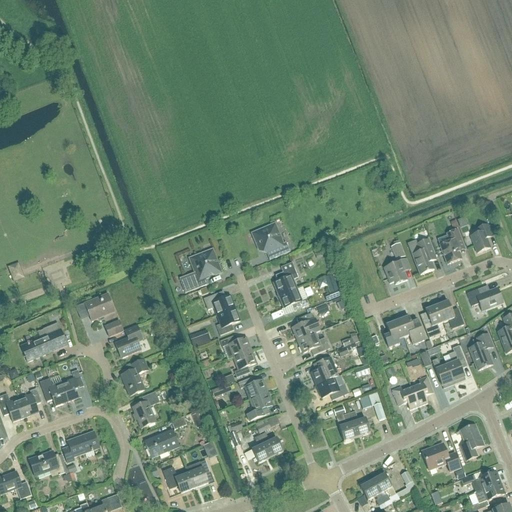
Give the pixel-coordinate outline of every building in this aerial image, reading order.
[(274,226),(252,236),(259,252),(262,251),(265,253),(269,262),(290,254),(286,244),(285,245),(286,246),(282,248),(277,237),(278,236),(274,226)] [(477,231),(479,236),(470,239),(477,255),(490,250),(486,241),(492,238),(487,227),(477,231)] [(458,254),(465,252),(462,245),(457,232),(446,236),(449,244),(439,247),(447,267),(461,261),(458,254)] [(419,254),(412,257),(420,277),(434,272),(428,257),(433,255),(428,242),(416,246),(419,254)] [(179,280),(185,295),(208,286),(205,278),(207,277),(208,278),(210,274),(215,277),(221,275),(212,252),(192,260),(194,267),(192,268),(195,274),(179,280)] [(394,284),(395,287),(407,282),(400,264),(384,270),(389,286),(394,284)] [(273,286),(278,298),(296,291),(293,282),(298,280),(292,265),(280,269),(282,275),(275,278),(277,284),(273,286)] [(9,269),(14,282),(23,279),(22,278),(18,266),(9,269)] [(334,295),(342,292),(336,276),(328,280),(334,295)] [(296,291),(278,298),(284,311),(292,307),(295,313),(308,308),(305,302),(306,298),(302,289),(297,291),(296,291)] [(479,306),(482,314),(503,305),(497,291),(483,296),(481,290),(466,296),(471,309),(479,306)] [(214,310),(217,318),(235,311),(230,298),(225,300),(223,294),(205,302),(209,312),(214,310)] [(99,321),(100,324),(105,322),(104,319),(115,314),(108,297),(85,306),(92,324),(99,321)] [(446,302),(435,306),(443,325),(448,323),(452,332),(464,327),(459,314),(452,317),(446,302)] [(443,325),(435,306),(424,310),(430,324),(423,327),(428,340),(441,336),(437,327),(443,325)] [(235,311),(217,318),(221,327),(217,328),(221,338),(234,333),(232,327),(240,324),(235,311)] [(292,330),(297,343),(315,335),(320,333),(315,320),(314,321),(311,315),(298,321),(300,327),(292,330)] [(407,317),(396,321),(403,340),(409,338),(412,347),(425,342),(420,329),(413,332),(407,317)] [(511,332),(511,317),(502,321),(506,331),(497,334),(506,356),(511,353),(511,332)] [(390,337),(384,340),(388,350),(399,345),(398,342),(403,340),(396,321),(385,325),(390,337)] [(105,329),(109,340),(123,334),(119,323),(105,329)] [(52,350),(66,344),(58,325),(44,331),(46,338),(21,348),(27,364),(53,354),(52,350)] [(138,345),(144,342),(138,328),(125,333),(128,341),(115,346),(121,361),(141,353),(138,345)] [(315,335),(297,343),(303,355),(311,352),(313,358),(329,351),(324,339),(318,342),(315,335)] [(469,351),(477,373),(492,367),(486,352),(493,349),(488,336),(476,341),(479,347),(469,351)] [(228,362),(234,360),(252,353),(247,340),(238,343),(236,338),(226,342),(227,343),(221,345),(228,362)] [(445,353),(456,349),(454,344),(443,348),(445,353)] [(452,366),(446,368),(454,386),(465,382),(459,367),(465,364),(459,348),(452,351),(453,355),(448,357),(452,366)] [(234,360),(239,373),(235,374),(237,380),(251,375),(248,369),(257,366),(252,353),(234,360)] [(426,355),(420,357),(425,369),(431,367),(426,355)] [(311,375),(316,388),(334,380),(329,368),(333,366),(330,360),(317,366),(319,371),(311,375)] [(454,386),(446,368),(441,370),(437,361),(432,363),(443,391),(454,386)] [(121,378),(130,399),(145,393),(138,377),(149,373),(144,362),(131,367),(133,373),(121,378)] [(74,381),(61,386),(68,405),(81,400),(78,391),(84,389),(78,372),(72,375),(74,381)] [(420,387),(411,390),(418,409),(427,406),(425,398),(433,395),(427,379),(418,382),(420,387)] [(245,390),(250,402),(268,395),(263,382),(255,386),(253,380),(239,385),(241,391),(245,390)] [(334,380),(316,388),(322,400),(330,397),(332,403),(348,396),(344,386),(337,389),(334,380)] [(68,405),(61,386),(53,389),(51,384),(41,387),(46,402),(52,400),(56,409),(68,405)] [(418,409),(411,390),(402,394),(400,389),(392,393),(398,409),(407,405),(409,413),(418,409)] [(32,397),(19,401),(26,420),(39,415),(36,407),(41,404),(36,391),(30,393),(32,397)] [(143,400),(145,405),(133,410),(141,431),(156,425),(150,410),(160,405),(155,394),(143,400)] [(367,411),(384,405),(380,394),(363,400),(367,411)] [(268,395),(250,402),(255,415),(248,417),(250,424),(270,416),(267,410),(273,408),(268,395)] [(26,420),(19,401),(10,405),(7,396),(0,398),(0,407),(4,418),(10,416),(13,425),(26,420)] [(355,414),(349,416),(357,440),(370,435),(365,421),(356,424),(355,421),(357,420),(355,414)] [(357,440),(349,416),(343,418),(345,424),(347,424),(348,427),(339,430),(343,444),(357,440)] [(172,425),(175,432),(186,427),(183,420),(172,425)] [(465,447),(459,449),(465,463),(477,458),(474,451),(484,448),(480,439),(479,439),(475,427),(460,433),(465,447)] [(66,431),(60,433),(63,444),(69,442),(66,431)] [(145,444),(152,461),(180,449),(173,433),(145,444)] [(69,450),(63,452),(67,465),(74,462),(73,460),(92,453),(94,458),(101,455),(94,434),(67,444),(69,450)] [(266,435),(260,438),(271,460),(284,454),(277,441),(269,445),(267,442),(269,441),(266,435)] [(260,438),(255,440),(257,446),(259,445),(261,448),(252,453),(258,467),(271,460),(260,438)] [(421,454),(428,473),(447,466),(450,474),(460,470),(454,455),(447,458),(442,446),(421,454)] [(49,473),(52,479),(65,475),(58,456),(52,458),(50,453),(31,460),(37,477),(49,473)] [(187,472),(194,491),(208,486),(206,478),(211,476),(206,463),(200,465),(187,470),(187,472)] [(194,491),(187,472),(176,476),(173,470),(163,474),(170,492),(178,489),(181,496),(194,491)] [(16,492),(20,502),(31,498),(26,485),(21,487),(16,474),(0,480),(0,496),(0,498),(16,492)] [(401,477),(406,487),(412,484),(407,474),(401,477)] [(478,481),(482,492),(500,485),(496,474),(478,481)] [(384,476),(372,483),(384,505),(390,502),(387,496),(385,497),(383,494),(392,489),(384,476)] [(460,482),(462,488),(475,483),(473,477),(460,482)] [(376,503),(379,508),(384,505),(372,483),(360,490),(367,503),(376,498),(377,502),(376,503)] [(478,511),(485,509),(483,504),(504,496),(500,485),(482,492),(474,495),(479,506),(471,509),(472,511),(478,511)] [(104,509),(96,511),(111,511),(108,501),(102,503),(104,509)]
